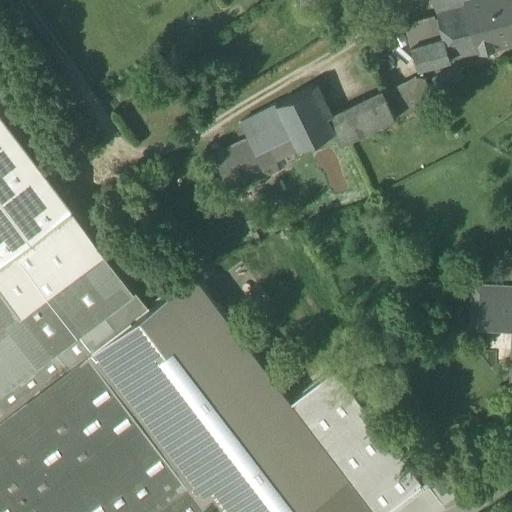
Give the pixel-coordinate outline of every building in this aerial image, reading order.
[(432,0),(436,11),(465,3),(464,2),(472,0),(432,0)] [(477,50),(477,51),(511,42),(511,7),(510,0),(472,0),(464,2),(465,3),(477,50)] [(477,50),(465,3),(436,11),(438,18),(406,27),(418,66),(451,58),(451,57),(477,50)] [(422,74),(384,93),(394,117),(434,98),(422,74)] [(297,147),(334,129),(327,114),(312,84),(274,102),(282,118),(297,147)] [(341,144),(394,117),(384,93),(382,87),(327,114),(334,129),(341,143),(341,144)] [(240,119),(247,135),(282,118),(274,102),(240,119)] [(0,107),(0,259),(73,204),(0,107)] [(297,147),(282,118),(247,135),(248,137),(262,164),(278,156),(297,147)] [(226,182),(262,164),(248,137),(212,154),(226,182)] [(282,165),(278,156),(262,164),(226,182),(221,185),(226,193),(282,165)] [(149,303),(73,204),(0,259),(0,418),(89,351),(88,350),(149,303)] [(511,330),(511,321),(478,320),(480,291),(509,292),(510,263),(511,262),(511,257),(505,257),(504,282),(471,281),(468,328),(511,330)] [(376,511),(290,398),(193,270),(149,303),(88,350),(89,351),(188,481),(211,511),(376,511)] [(511,292),(509,292),(480,291),(478,320),(511,321),(511,292)] [(0,511),(147,511),(168,497),(188,481),(89,351),(0,418),(0,511)] [(290,398),(376,511),(379,511),(396,499),(395,498),(410,486),(411,488),(422,480),(334,364),(290,398)] [(438,480),(433,484),(441,495),(446,491),(438,480)] [(179,511),(211,511),(188,481),(168,497),(179,511)] [(179,511),(168,497),(147,511),(179,511)]
